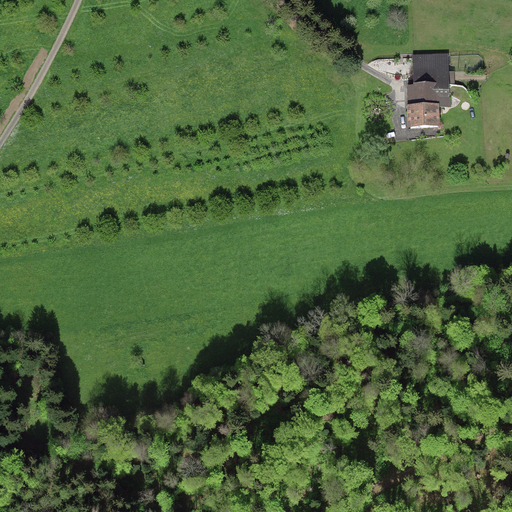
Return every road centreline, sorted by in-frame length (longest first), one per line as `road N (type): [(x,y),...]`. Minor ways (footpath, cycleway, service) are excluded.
road 1 (track): [(338,511),(416,463),(511,428)]
road 2 (track): [(0,144),(78,0)]
